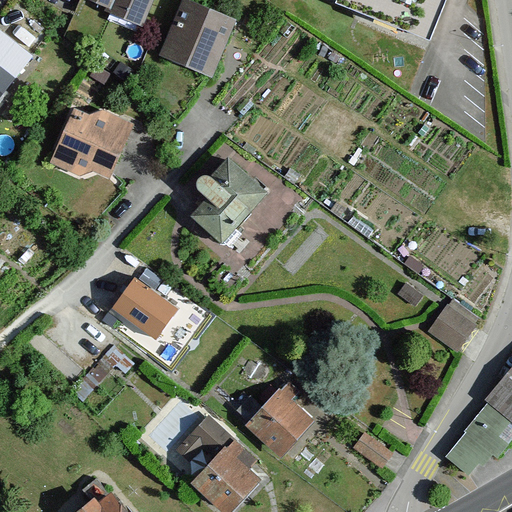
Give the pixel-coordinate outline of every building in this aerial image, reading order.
[(124,0),(82,0),(116,18),(124,0)] [(163,0),(124,0),(116,18),(147,34),(163,0)] [(349,0),(343,15),(436,58),(462,0),(349,0)] [(246,30),(191,3),(163,61),(218,87),(246,30)] [(0,121),(42,67),(0,35),(0,121)] [(101,123),(79,114),(54,172),(87,186),(92,172),(122,185),(148,128),(107,110),(101,123)] [(291,203),(233,155),(199,196),(211,206),(185,237),(230,275),(291,203)] [(114,307),(160,340),(183,307),(137,274),(114,307)] [(452,309),(437,336),(466,353),(482,326),(452,309)] [(511,376),(488,405),(511,424),(511,376)] [(295,383),(255,429),(291,460),(331,414),(295,383)] [(239,445),(206,419),(177,457),(211,482),(239,445)] [(369,436),(357,452),(388,477),(401,461),(369,436)] [(199,491),(220,511),(237,511),(275,472),(239,445),(211,482),(199,491)] [(132,511),(116,492),(90,511),(132,511)]
